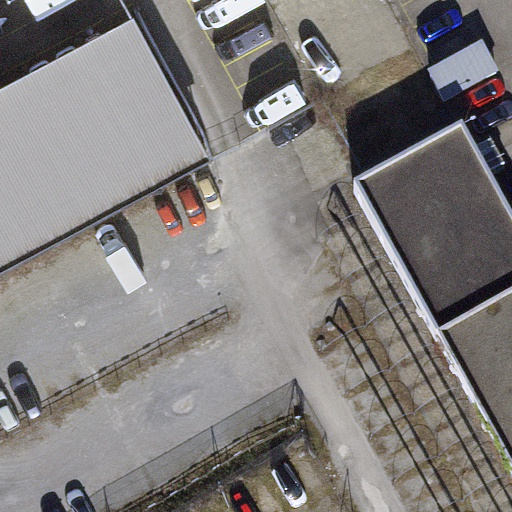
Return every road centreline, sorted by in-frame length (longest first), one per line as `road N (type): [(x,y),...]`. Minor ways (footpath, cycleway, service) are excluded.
road 1 (unknown): [(0,505),(293,334)]
road 2 (unknown): [(249,216),(0,352)]
